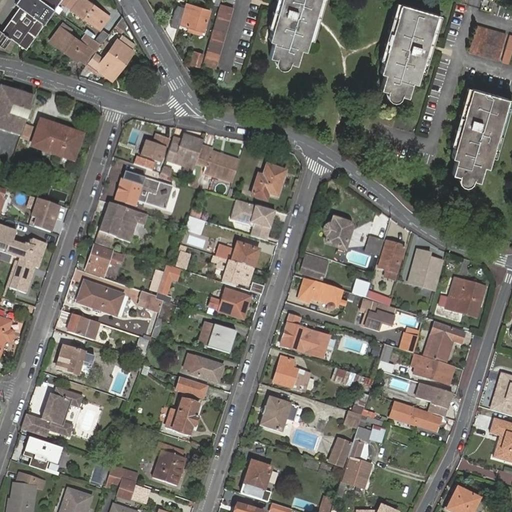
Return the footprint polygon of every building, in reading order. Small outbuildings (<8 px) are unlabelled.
[(54,10),(61,0),(16,0),(15,2),(23,8),(4,33),(9,36),(9,35),(27,47),(54,10)] [(78,0),(71,10),(94,26),(96,24),(102,28),(109,17),(103,13),(104,11),(88,0),(78,0)] [(210,7),(187,0),(183,13),(181,22),(204,28),(210,7)] [(277,11),(272,27),(269,39),(274,40),(269,56),(275,57),(279,59),(278,62),(286,64),(287,61),(291,62),(297,64),(301,49),(305,50),(308,38),(318,0),(280,0),(288,3),(288,7),(279,4),(277,11)] [(323,0),(318,0),(308,38),(313,39),(323,0)] [(494,0),(483,0),(481,7),(492,11),(495,0),(494,0)] [(380,59),(384,60),(402,2),(398,1),(380,59)] [(402,2),(384,60),(381,71),(386,73),(381,88),(386,89),(389,91),(389,93),(398,96),(399,93),(402,94),(408,96),(413,80),(418,82),(422,70),(426,54),(428,46),(421,44),(422,40),(429,43),(438,13),(402,2)] [(213,28),(202,65),(216,69),(233,7),(220,4),(213,28)] [(170,27),(179,29),(181,22),(183,13),(174,10),(170,27)] [(268,26),(272,27),(277,11),(273,10),(268,26)] [(443,14),(438,13),(429,43),(434,44),(443,14)] [(475,24),(467,51),(498,59),(506,33),(475,24)] [(50,40),(77,60),(87,46),(59,26),(50,40)] [(9,36),(4,33),(0,30),(0,42),(3,44),(5,46),(11,38),(9,36)] [(103,44),(107,34),(99,30),(95,40),(103,44)] [(501,61),(504,61),(511,34),(508,33),(501,61)] [(90,59),(87,64),(97,72),(99,69),(109,76),(113,70),(116,72),(132,50),(131,49),(126,46),(129,40),(122,35),(118,40),(117,39),(103,58),(95,52),(90,59)] [(193,50),(189,63),(200,65),(203,53),(193,50)] [(430,55),(426,54),(422,70),(426,71),(430,55)] [(279,59),(275,57),(274,59),(275,64),(277,66),(278,67),(280,68),(282,68),(284,68),(286,68),(288,67),(289,66),(290,64),(291,62),(287,61),(286,64),(278,62),(279,59)] [(457,117),(461,118),(470,88),(465,86),(457,117)] [(0,126),(22,134),(34,97),(3,87),(0,96),(0,126)] [(458,128),(454,145),(451,157),(455,158),(451,173),(455,175),(459,176),(458,179),(467,182),(468,178),(472,179),(477,181),(482,165),(487,167),(490,155),(506,98),(470,88),(461,118),(469,120),(468,125),(460,122),(458,128)] [(389,91),(386,89),(386,91),(386,92),(386,95),(390,98),(392,100),(395,100),(398,99),(400,98),(401,96),(402,94),(399,93),(398,96),(389,93),(389,91)] [(511,99),(506,98),(490,155),(495,155),(511,99)] [(41,122),(33,147),(74,159),(82,135),(41,122)] [(449,144),(454,145),(458,128),(453,127),(449,144)] [(173,138),(165,161),(184,168),(182,174),(192,177),(197,162),(202,145),(203,141),(182,134),(180,140),(173,138)] [(145,140),(140,154),(161,161),(168,139),(156,135),(154,142),(145,140)] [(202,145),(197,162),(208,166),(206,172),(234,181),(240,160),(212,152),(213,149),(202,145)] [(144,168),(148,160),(138,156),(135,164),(144,168)] [(163,167),(161,174),(162,174),(170,177),(172,170),(163,167)] [(258,177),(253,191),(267,195),(279,198),(281,188),(283,189),(288,174),(267,167),(263,179),(258,177)] [(124,172),(116,199),(136,206),(138,201),(166,211),(174,188),(124,172)] [(459,176),(455,175),(455,176),(455,178),(456,180),(456,181),(458,183),(459,184),(461,185),(466,186),(468,185),(469,184),(470,182),(472,179),(468,178),(467,182),(458,179),(459,176)] [(267,195),(253,191),(251,198),(266,202),(267,195)] [(60,205),(39,198),(32,216),(37,217),(34,226),(51,231),(60,205)] [(277,211),(237,199),(231,219),(248,224),(252,222),(255,223),(254,226),(252,232),(268,236),(277,211)] [(108,201),(95,242),(110,247),(114,237),(130,241),(136,222),(144,225),(147,213),(108,201)] [(206,220),(190,215),(186,229),(201,234),(206,220)] [(324,230),(324,232),(324,233),(325,234),(327,235),(328,236),(326,242),(343,247),(350,226),(348,223),(333,218),(332,224),(330,224),(327,224),(325,226),(324,227),(324,230)] [(19,261),(11,287),(27,293),(36,267),(39,268),(47,243),(34,238),(23,244),(13,241),(17,231),(0,225),(0,250),(20,258),(19,261)] [(267,240),(268,236),(252,232),(251,235),(267,240)] [(379,254),(384,240),(370,235),(365,250),(379,254)] [(387,241),(382,257),(399,262),(404,246),(387,241)] [(232,260),(253,267),(259,249),(238,243),(232,260)] [(186,245),(181,244),(179,249),(182,250),(177,264),(186,267),(191,252),(185,250),(186,245)] [(94,245),(86,269),(105,275),(108,262),(115,265),(119,266),(123,254),(118,253),(94,245)] [(432,253),(418,249),(409,282),(436,290),(444,261),(430,257),(432,253)] [(307,255),(302,272),(322,278),(327,262),(307,255)] [(248,284),(253,267),(232,260),(229,259),(227,267),(222,265),(219,273),(216,271),(216,274),(248,284)] [(7,286),(11,287),(19,261),(16,260),(7,286)] [(168,265),(160,289),(165,291),(170,275),(177,277),(180,269),(168,265)] [(158,289),(162,275),(155,273),(151,287),(158,289)] [(315,280),(304,277),(298,297),(308,301),(310,295),(315,280)] [(452,296),(460,298),(456,311),(477,318),(486,287),(458,279),(452,296)] [(319,298),(324,283),(315,280),(310,295),(319,298)] [(86,282),(80,301),(116,313),(122,294),(86,282)] [(254,282),(251,290),(263,294),(266,285),(254,282)] [(329,285),(324,283),(319,298),(330,302),(335,287),(329,285)] [(338,302),(340,298),(343,289),(335,287),(330,302),(337,304),(338,303),(338,302)] [(213,298),(210,307),(220,310),(219,311),(243,319),(250,297),(226,289),(222,301),(213,298)] [(148,301),(161,305),(163,299),(160,298),(156,297),(156,294),(143,290),(141,298),(148,301)] [(366,297),(389,305),(390,300),(367,292),(366,297)] [(364,299),(362,306),(360,310),(366,312),(369,313),(368,318),(364,317),(361,325),(378,331),(381,323),(391,326),(397,309),(364,299)] [(172,322),(178,304),(165,300),(159,317),(163,319),(172,322)] [(344,300),(342,304),(360,310),(362,306),(344,300)] [(147,307),(159,311),(161,305),(148,301),(147,307)] [(428,317),(435,320),(437,313),(430,311),(428,317)] [(90,319),(74,313),(68,331),(84,336),(90,319)] [(288,322),(281,344),(304,352),(306,348),(309,349),(314,334),(311,333),(311,330),(298,326),(301,317),(288,313),(285,322),(288,322)] [(0,351),(4,339),(10,341),(14,332),(13,330),(8,328),(11,322),(0,317),(0,351)] [(154,332),(159,333),(163,319),(159,317),(154,332)] [(440,361),(446,363),(453,341),(461,344),(465,333),(435,323),(425,356),(440,361)] [(215,324),(209,345),(228,352),(234,331),(215,324)] [(406,335),(419,339),(420,333),(408,329),(406,335)] [(339,348),(365,355),(369,341),(342,334),(339,348)] [(145,351),(149,338),(140,335),(135,348),(141,350),(145,351)] [(401,348),(415,353),(419,339),(406,335),(401,348)] [(64,346),(61,357),(71,360),(67,370),(78,374),(85,353),(75,349),(76,347),(69,345),(68,347),(64,346)] [(384,348),(380,361),(386,363),(390,350),(384,348)] [(185,367),(193,370),(192,374),(218,382),(224,365),(189,354),(185,367)] [(449,384),(455,366),(446,363),(440,361),(425,356),(421,355),(415,373),(449,384)] [(139,370),(142,363),(143,359),(142,359),(139,358),(134,356),(131,367),(139,370)] [(283,356),(275,381),(298,389),(302,375),(300,374),(301,370),(294,368),(296,361),(283,356)] [(386,363),(380,361),(378,367),(390,371),(393,365),(386,363)] [(336,371),(334,383),(346,385),(348,373),(336,371)] [(511,374),(503,372),(493,406),(511,411),(511,374)] [(204,398),(209,385),(181,376),(177,389),(204,398)] [(453,393),(420,383),(416,398),(431,403),(428,411),(446,417),(453,393)] [(27,414),(22,428),(46,436),(48,429),(70,437),(74,425),(64,422),(70,405),(79,408),(83,396),(56,387),(53,394),(50,393),(41,418),(27,414)] [(283,431),(292,403),(270,396),(261,424),(283,431)] [(173,407),(167,423),(170,427),(190,434),(193,425),(195,426),(198,416),(196,415),(200,404),(183,399),(179,410),(173,407)] [(396,401),(392,412),(415,420),(414,423),(437,430),(441,418),(431,415),(432,413),(396,401)] [(415,420),(392,412),(392,415),(414,423),(415,420)] [(349,414),(344,424),(355,429),(360,420),(349,414)] [(511,422),(495,417),(494,420),(511,425),(511,422)] [(511,425),(494,420),(490,432),(501,435),(495,457),(511,461),(511,425)] [(348,457),(353,444),(337,439),(330,464),(345,469),(348,457)] [(338,489),(344,491),(347,482),(364,488),(371,464),(357,460),(363,443),(354,440),(353,444),(348,457),(351,458),(344,481),(341,480),(338,489)] [(37,441),(32,457),(55,465),(60,449),(37,441)] [(164,450),(155,478),(179,486),(187,457),(184,456),(186,450),(160,442),(158,448),(164,450)] [(104,469),(107,462),(101,461),(100,460),(99,465),(98,467),(104,469)] [(252,460),(245,482),(264,489),(271,466),(252,460)] [(128,476),(130,470),(118,466),(116,472),(128,476)] [(128,476),(138,479),(140,474),(130,470),(128,476)] [(16,483),(14,500),(10,500),(8,511),(35,511),(38,486),(43,488),(45,480),(20,471),(17,483),(16,483)] [(132,499),(137,483),(126,479),(120,495),(132,499)] [(147,504),(153,488),(148,487),(138,484),(133,500),(147,504)] [(458,488),(448,509),(454,511),(472,511),(479,499),(458,488)] [(69,489),(61,511),(87,511),(92,496),(69,489)] [(328,511),(333,498),(322,495),(317,511),(328,511)] [(234,511),(263,511),(237,503),(234,511)]
